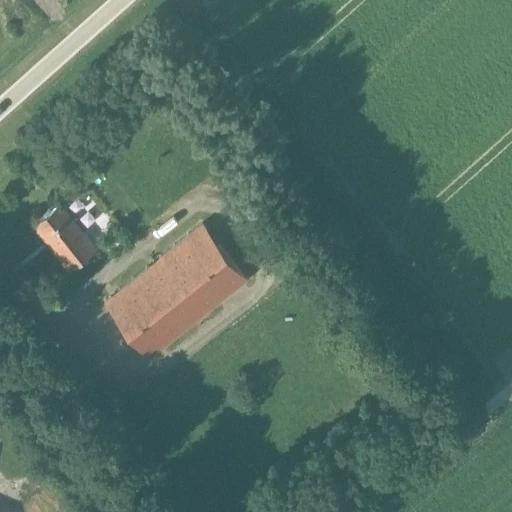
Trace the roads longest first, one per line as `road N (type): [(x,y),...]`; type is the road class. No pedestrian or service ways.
road 1 (track): [(362,511),(511,392)]
road 2 (unclassified): [(0,112),(125,0)]
